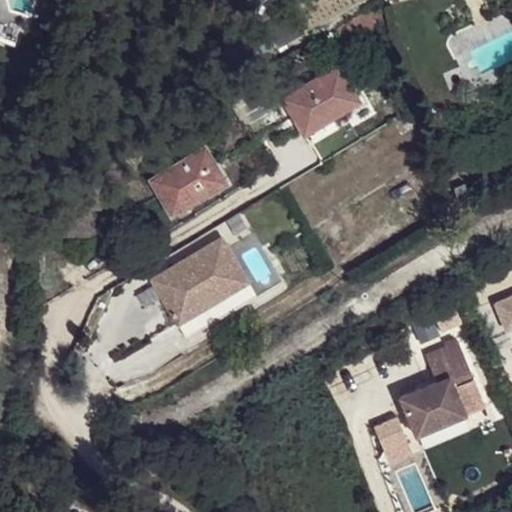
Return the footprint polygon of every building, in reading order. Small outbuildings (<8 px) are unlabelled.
[(0,0),(0,37),(11,41),(20,11),(7,6),(5,0),(0,0)] [(372,24),(364,8),(341,19),(349,37),(372,24)] [(106,63),(102,53),(82,65),(86,75),(106,63)] [(360,95),(340,59),(283,91),(303,127),(360,95)] [(222,173),(203,138),(147,172),(165,204),(222,173)] [(449,187),(456,199),(463,195),(456,182),(449,187)] [(219,234),(148,276),(184,334),(254,292),(219,234)] [(511,325),(511,294),(494,303),(505,329),(511,325)] [(445,347),(455,342),(453,338),(443,342),(445,347)] [(445,347),(424,355),(435,381),(398,397),(414,437),(468,415),(461,400),(480,392),(459,341),(455,342),(445,347)]
